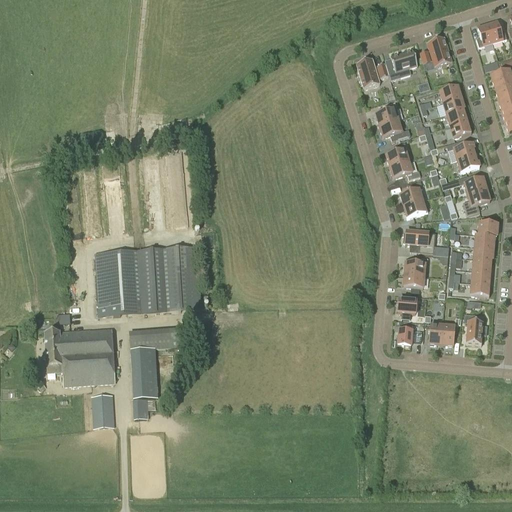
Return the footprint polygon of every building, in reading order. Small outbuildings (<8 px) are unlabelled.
[(506,43),(504,34),(499,35),(496,26),(487,29),(492,47),(506,43)] [(492,47),(487,29),(477,32),(480,41),(476,43),(478,51),(492,47)] [(451,66),(443,41),(426,46),(434,71),(451,66)] [(386,72),(390,84),(410,78),(408,72),(417,69),(412,53),(390,60),(393,70),(386,72)] [(420,56),(423,65),(430,63),(427,54),(420,56)] [(356,67),(363,92),(379,88),(371,62),(356,67)] [(384,67),(376,69),(380,82),(388,79),(384,67)] [(489,67),(482,69),(484,76),(492,74),(489,67)] [(494,90),(511,85),(508,73),(490,78),(494,90)] [(511,97),(511,86),(511,85),(494,90),(498,102),(511,97)] [(442,107),(460,101),(456,90),(439,95),(442,107)] [(511,110),(511,97),(498,102),(501,113),(511,110)] [(463,113),(460,101),(442,107),(446,118),(463,113)] [(380,129),(399,123),(394,106),(388,108),(390,113),(375,117),(379,129),(380,129)] [(511,122),(511,110),(501,113),(505,125),(511,122)] [(463,113),(446,118),(449,130),(467,125),(463,113)] [(380,129),(379,129),(382,141),(390,139),(391,144),(409,139),(408,133),(403,135),(399,123),(380,129)] [(470,136),(467,125),(449,130),(453,142),(470,136)] [(460,144),(451,147),(457,164),(475,159),(471,147),(462,150),(460,144)] [(399,148),(400,154),(385,158),(389,170),(407,165),(404,153),(406,152),(404,146),(399,148)] [(479,171),(475,159),(457,164),(460,176),(479,171)] [(407,165),(389,170),(392,182),(407,178),(408,183),(420,180),(418,174),(411,177),(407,165)] [(482,181),(472,184),(471,179),(458,183),(459,188),(463,187),(467,199),(485,193),(482,181)] [(399,198),(403,210),(421,204),(418,193),(422,192),(420,185),(406,189),(408,195),(399,198)] [(485,193),(467,199),(469,204),(462,206),(466,219),(479,215),(477,209),(489,205),(485,193)] [(421,204),(403,210),(406,222),(427,215),(424,203),(421,204)] [(477,238),(477,239),(493,240),(493,241),(496,241),(497,228),(478,226),(477,238)] [(405,235),(405,237),(403,236),(403,246),(404,246),(404,248),(420,249),(419,256),(433,257),(435,237),(405,235)] [(475,238),(474,251),(492,252),(493,241),(493,240),(477,239),(477,238),(475,238)] [(145,254),(95,258),(99,319),(149,316),(200,313),(196,251),(145,254)] [(492,252),(474,251),(473,263),(491,264),(492,252)] [(405,266),(404,278),(405,278),(423,280),(425,261),(419,261),(419,267),(405,266)] [(491,264),(473,263),(472,275),(490,276),(491,264)] [(490,276),(472,275),(471,287),(489,288),(490,276)] [(405,278),(404,278),(403,290),(409,291),(419,292),(422,292),(423,280),(405,278)] [(489,288),(471,287),(470,299),(488,300),(489,288)] [(414,317),(416,304),(415,304),(402,303),(398,303),(397,316),(414,317)] [(69,326),(69,317),(56,318),(57,327),(69,326)] [(481,329),(481,327),(473,326),(474,319),(464,318),(463,326),(467,326),(465,348),(480,349),(481,338),(485,339),(486,330),(481,329)] [(440,349),(442,329),(429,328),(428,348),(440,349)] [(454,330),(442,329),(440,349),(452,350),(454,330)] [(64,390),(114,387),(111,333),(60,336),(44,336),(46,370),(62,369),(64,390)] [(182,333),(129,336),(130,353),(150,352),(183,350),(182,333)] [(410,350),(411,334),(398,333),(397,349),(410,350)] [(150,352),(130,353),(132,403),(153,401),(152,394),(147,394),(147,388),(152,388),(150,352)] [(93,432),(114,431),(112,398),(91,400),(93,432)] [(153,401),(132,403),(131,403),(132,423),(148,422),(147,413),(154,413),(154,402),(153,401)]
